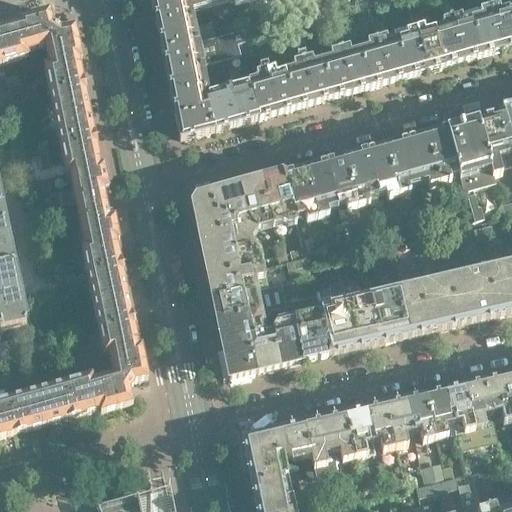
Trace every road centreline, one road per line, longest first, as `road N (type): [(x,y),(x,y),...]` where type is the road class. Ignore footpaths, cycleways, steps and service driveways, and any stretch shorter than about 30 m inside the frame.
road 1 (tertiary): [(91,0),(180,419)]
road 2 (residential): [(153,186),(511,84)]
road 3 (residential): [(200,416),(221,420),(511,350)]
road 4 (tertiary): [(200,416),(153,186)]
road 5 (tertiary): [(153,186),(111,0)]
